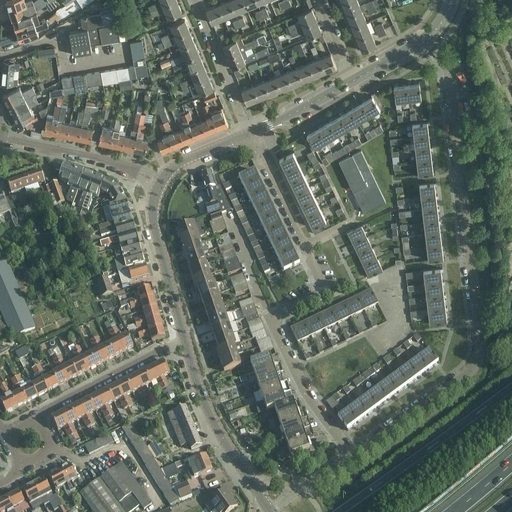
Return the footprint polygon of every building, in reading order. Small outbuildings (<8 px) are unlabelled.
[(29,0),(24,2),(23,0),(12,0),(6,2),(9,11),(33,4),(32,2),(31,0),(29,0)] [(32,14),(46,3),(43,0),(34,0),(32,2),(33,4),(9,11),(12,20),(32,14)] [(176,0),(163,6),(168,17),(181,12),(176,0)] [(224,18),(236,13),(230,0),(228,0),(219,4),(224,18)] [(230,0),(236,13),(247,8),(243,0),(230,0)] [(243,0),(247,8),(258,4),(256,0),(243,0)] [(359,5),(357,0),(356,0),(344,6),(348,17),(361,11),(367,9),(365,3),(359,5)] [(367,9),(374,6),(378,4),(376,0),(373,0),(365,3),(367,9)] [(386,0),(391,9),(396,7),(393,0),(386,0)] [(149,11),(157,8),(154,3),(147,6),(149,11)] [(212,23),(224,18),(219,4),(207,9),(212,23)] [(157,8),(149,11),(151,16),(159,13),(157,8)] [(302,26),(316,20),(311,9),(298,14),(302,26)] [(353,28),(366,22),(361,11),(348,17),(353,28)] [(104,25),(102,13),(80,16),(82,29),(69,31),(73,54),(91,51),(90,45),(120,40),(117,23),(104,25)] [(15,31),(41,23),(37,14),(12,22),(15,31)] [(176,36),(189,31),(184,19),(171,25),(176,36)] [(45,20),(42,21),(42,23),(41,23),(15,31),(19,42),(38,36),(36,30),(47,26),(45,20)] [(316,20),(302,26),(307,37),(320,32),(316,20)] [(357,39),(371,34),(366,22),(353,28),(357,39)] [(377,31),(384,28),(381,23),(374,26),(377,31)] [(180,48),(194,42),(189,31),(176,36),(180,48)] [(162,42),(169,39),(167,34),(160,37),(162,42)] [(217,36),(220,43),(225,41),(222,34),(217,36)] [(371,34),(357,39),(362,51),(375,45),(371,34)] [(227,57),(245,50),(259,44),(256,39),(244,44),(241,38),(223,45),(227,57)] [(169,39),(162,42),(164,47),(171,44),(169,39)] [(180,48),(185,59),(198,54),(194,42),(180,48)] [(54,47),(39,49),(40,57),(55,55),(54,47)] [(245,50),(227,57),(232,68),(245,62),(257,58),(254,52),(247,55),(245,50)] [(319,58),(325,72),(336,68),(330,53),(319,58)] [(198,54),(185,59),(190,71),(203,65),(198,54)] [(145,57),(133,59),(134,65),(148,75),(145,57)] [(171,65),(179,62),(176,57),(169,60),(171,65)] [(261,66),(270,63),(267,57),(259,60),(261,66)] [(314,77),(325,72),(319,58),(308,62),(314,77)] [(14,85),(17,83),(18,70),(13,69),(14,62),(3,61),(1,84),(14,85)] [(247,65),(250,71),(259,67),(256,61),(247,65)] [(303,81),(314,77),(308,62),(297,67),(303,81)] [(148,75),(134,65),(128,66),(130,78),(148,75)] [(195,82),(208,77),(203,65),(190,71),(195,82)] [(118,80),(130,78),(128,66),(116,68),(118,80)] [(292,86),(303,81),(297,67),(286,71),(292,86)] [(102,82),(118,80),(116,68),(100,70),(102,82)] [(84,73),(86,86),(102,83),(102,82),(100,70),(84,73)] [(281,90),(292,86),(286,71),(275,76),(281,90)] [(87,89),(86,86),(84,73),(72,75),(74,85),(75,91),(87,89)] [(62,87),(74,85),(72,75),(60,77),(62,87)] [(270,95),(281,90),(275,76),(264,80),(270,95)] [(208,77),(195,82),(200,94),(213,88),(208,77)] [(181,88),(188,85),(186,80),(178,83),(181,88)] [(259,100),(270,95),(264,80),(253,85),(259,100)] [(406,85),(408,100),(420,98),(419,90),(420,90),(420,88),(419,88),(419,83),(406,85)] [(188,85),(181,88),(183,93),(190,90),(188,85)] [(247,104),(259,100),(253,85),(241,90),(247,104)] [(395,101),(408,100),(406,85),(393,86),(394,91),(393,91),(394,94),(394,93),(395,101)] [(35,93),(31,86),(21,92),(19,88),(3,96),(8,106),(24,98),(35,93)] [(205,102),(216,97),(213,91),(202,96),(205,102)] [(361,103),(368,116),(379,109),(376,104),(375,103),(376,102),(374,100),(372,96),(361,103)] [(27,104),(24,98),(8,106),(13,115),(29,107),(36,104),(34,100),(27,104)] [(90,112),(96,110),(97,105),(86,103),(84,111),(88,112),(90,112)] [(357,122),(368,116),(361,103),(350,109),(357,122)] [(55,133),(61,106),(55,105),(52,120),(46,119),(44,131),(55,133)] [(64,121),(66,108),(61,106),(55,133),(67,136),(69,124),(63,122),(64,121)] [(29,107),(13,115),(19,126),(24,123),(27,128),(39,122),(36,116),(34,117),(29,107)] [(347,128),(357,122),(350,109),(339,115),(347,128)] [(78,138),(84,111),(78,110),(74,125),(69,124),(67,136),(78,138)] [(87,127),(90,112),(88,112),(84,111),(78,138),(90,140),(93,128),(87,127)] [(228,124),(223,112),(217,115),(217,113),(211,115),(217,129),(228,124)] [(136,113),(134,123),(138,123),(143,124),(145,115),(136,113)] [(206,133),(217,129),(211,115),(206,117),(206,119),(201,121),(206,133)] [(336,135),(347,128),(339,115),(328,122),(336,135)] [(118,133),(121,120),(115,118),(114,126),(110,145),(122,147),(124,139),(125,135),(118,133)] [(195,138),(206,133),(201,121),(195,124),(195,122),(189,124),(195,138)] [(325,141),(336,135),(328,122),(318,128),(325,141)] [(413,137),(428,135),(427,122),(422,123),(422,122),(419,123),(412,124),(413,137)] [(142,137),(145,125),(143,124),(138,123),(137,131),(136,135),(133,149),(145,152),(148,140),(141,138),(142,137)] [(184,142),(195,138),(189,124),(184,127),(184,128),(179,131),(184,142)] [(110,145),(114,126),(110,125),(109,127),(102,126),(98,142),(110,145)] [(314,148),(325,141),(318,128),(306,135),(309,139),(308,139),(310,141),(314,148)] [(184,142),(179,131),(173,133),(173,131),(167,134),(173,147),(184,142)] [(133,149),(136,135),(130,134),(130,136),(125,135),(124,139),(122,147),(133,149)] [(162,151),(173,147),(167,134),(162,136),(163,138),(157,140),(162,151)] [(415,149),(430,147),(428,135),(413,137),(415,149)] [(416,161),(431,160),(430,147),(415,149),(416,161)] [(360,205),(367,202),(382,194),(361,151),(339,161),(360,205)] [(285,170),(298,164),(293,152),(286,155),(285,155),(283,156),(279,158),(285,170)] [(431,160),(416,161),(418,174),(425,173),(425,174),(428,173),(433,172),(431,160)] [(290,181),(304,175),(298,164),(285,170),(290,181)] [(78,190),(84,172),(64,165),(63,167),(58,165),(56,173),(57,173),(55,179),(69,184),(68,187),(70,187),(65,199),(66,202),(73,204),(78,190)] [(39,187),(38,184),(45,181),(41,170),(7,182),(11,193),(31,186),(32,189),(39,187)] [(244,190),(260,183),(254,171),(249,173),(246,174),(247,174),(239,178),(244,190)] [(82,208),(94,176),(84,172),(78,190),(83,192),(78,207),(82,208)] [(209,173),(208,172),(205,173),(204,175),(200,176),(205,191),(209,204),(205,205),(208,216),(210,215),(220,212),(230,209),(220,186),(216,187),(211,173),(209,173)] [(295,193),(309,186),(304,175),(290,181),(295,193)] [(98,198),(99,193),(104,180),(94,176),(82,208),(88,210),(91,200),(90,200),(91,195),(98,198)] [(108,196),(118,187),(104,180),(99,193),(101,194),(102,193),(108,196)] [(420,197),(435,195),(434,182),(429,183),(429,182),(427,183),(419,184),(420,197)] [(65,202),(58,183),(46,188),(48,193),(52,192),(53,196),(45,198),(48,208),(65,202)] [(250,202),(266,195),(260,183),(244,190),(250,202)] [(301,204),(314,197),(309,186),(295,193),(301,204)] [(101,205),(102,209),(109,207),(112,206),(127,202),(118,187),(108,196),(110,200),(106,201),(101,205)] [(0,214),(10,211),(12,216),(18,213),(11,197),(5,199),(1,190),(0,190),(0,214)] [(256,214),(271,206),(266,195),(250,202),(256,214)] [(422,209),(437,208),(435,195),(420,197),(422,209)] [(306,215),(320,208),(314,197),(301,204),(306,215)] [(111,217),(129,212),(127,202),(112,206),(109,207),(111,217)] [(261,225),(277,218),(271,206),(256,214),(261,225)] [(320,208),(306,215),(312,227),(316,225),(319,224),(318,224),(325,220),(320,208)] [(423,222),(438,220),(437,208),(422,209),(423,222)] [(129,212),(111,217),(113,222),(98,226),(99,231),(132,222),(129,212)] [(211,229),(224,224),(220,212),(210,215),(212,222),(209,223),(211,229)] [(267,237),(282,229),(277,218),(261,225),(267,237)] [(425,234),(440,232),(438,220),(423,222),(425,234)] [(117,237),(135,232),(132,222),(99,231),(101,236),(115,231),(117,237)] [(179,240),(181,239),(197,233),(194,223),(175,230),(179,240)] [(224,224),(211,229),(213,234),(226,230),(224,224)] [(352,243),(366,236),(361,225),(355,228),(355,227),(353,229),(347,232),(352,243)] [(272,248),(288,241),(282,229),(267,237),(272,248)] [(197,233),(181,239),(184,250),(201,244),(199,238),(205,236),(203,231),(197,233)] [(118,242),(120,248),(138,242),(135,232),(117,237),(100,242),(101,247),(118,242)] [(426,247),(441,245),(440,232),(425,234),(426,247)] [(358,254),(372,247),(366,236),(352,243),(358,254)] [(218,249),(232,244),(230,238),(216,243),(218,249)] [(278,260),(293,253),(288,241),(272,248),(278,260)] [(121,250),(123,258),(141,252),(138,242),(120,248),(116,249),(117,251),(121,250)] [(201,244),(184,250),(182,250),(185,260),(202,254),(208,253),(205,243),(201,244)] [(232,244),(218,249),(220,254),(234,250),(232,244)] [(441,245),(426,247),(428,260),(435,259),(438,259),(438,258),(443,258),(441,245)] [(363,265),(377,258),(372,247),(358,254),(363,265)] [(118,273),(128,270),(127,268),(144,263),(141,252),(123,258),(114,260),(118,273)] [(293,253),(278,260),(284,272),(291,268),(292,269),(294,268),(294,267),(299,264),(293,253)] [(189,270),(206,265),(202,254),(185,260),(189,270)] [(377,258),(363,265),(368,276),(374,273),(375,274),(377,273),(377,272),(382,270),(377,258)] [(226,269),(239,264),(237,259),(224,263),(226,269)] [(33,329),(6,263),(0,265),(0,310),(4,319),(6,318),(14,337),(33,329)] [(239,264),(226,269),(228,275),(241,270),(239,264)] [(192,280),(209,275),(206,265),(189,270),(192,280)] [(145,266),(128,270),(118,273),(121,284),(148,276),(145,266)] [(425,283),(442,281),(440,268),(434,269),(434,268),(431,269),(423,270),(425,283)] [(196,290),(213,285),(209,275),(192,280),(196,290)] [(233,289),(246,284),(243,275),(229,279),(233,289)] [(108,278),(96,282),(101,298),(113,294),(108,278)] [(426,296),(443,294),(442,281),(425,283),(426,296)] [(213,285),(196,290),(197,295),(199,295),(201,300),(218,294),(215,284),(213,285)] [(246,284),(233,289),(235,295),(248,290),(246,284)] [(129,304),(153,297),(151,288),(137,292),(138,297),(128,300),(129,304)] [(357,297),(364,311),(377,305),(374,298),(375,298),(373,295),(373,296),(371,290),(357,297)] [(205,310),(221,304),(218,294),(201,300),(205,310)] [(428,309),(445,307),(443,294),(426,296),(428,309)] [(143,311),(156,307),(153,297),(129,304),(130,309),(141,306),(143,311)] [(350,318),(364,311),(357,297),(344,303),(350,318)] [(241,309),(254,304),(252,299),(239,304),(241,309)] [(337,324),(350,318),(344,303),(330,310),(337,324)] [(208,320),(225,314),(221,304),(205,310),(208,320)] [(254,304),(241,309),(243,315),(256,310),(254,304)] [(135,324),(159,317),(156,307),(143,311),(144,317),(134,320),(135,324)] [(445,307),(428,309),(429,322),(438,321),(438,322),(440,321),(446,320),(445,307)] [(324,330),(337,324),(330,310),(317,316),(324,330)] [(212,331),(228,325),(225,314),(208,320),(212,331)] [(311,337),(324,330),(317,316),(304,323),(311,337)] [(148,331),(162,327),(159,317),(135,324),(136,329),(147,326),(148,331)] [(249,329),(262,324),(260,319),(247,324),(249,329)] [(297,343),(311,337),(304,323),(290,329),(293,334),(292,334),(293,337),(294,337),(297,343)] [(255,338),(266,334),(262,324),(249,329),(251,335),(253,334),(255,338)] [(215,341),(232,335),(228,325),(212,331),(215,341)] [(151,342),(165,338),(162,327),(148,331),(138,334),(139,338),(149,335),(151,342)] [(112,330),(123,352),(132,347),(126,335),(120,338),(115,328),(112,330)] [(108,345),(114,357),(123,352),(112,330),(108,332),(113,342),(108,345)] [(258,348),(271,343),(269,338),(267,339),(266,334),(255,338),(258,348)] [(215,352),(234,346),(235,345),(232,335),(215,341),(217,346),(213,348),(215,352)] [(93,340),(105,362),(114,357),(108,345),(102,347),(97,338),(93,340)] [(89,354),(95,366),(105,362),(93,340),(89,342),(94,351),(89,354)] [(271,343),(258,348),(260,354),(273,349),(271,343)] [(220,362),(237,356),(243,354),(239,344),(235,345),(234,346),(215,352),(216,358),(218,357),(220,362)] [(0,355),(9,350),(6,346),(1,349),(0,347),(0,355)] [(95,366),(89,354),(83,357),(78,347),(75,349),(86,371),(95,366)] [(25,348),(15,353),(19,361),(29,356),(25,348)] [(77,376),(86,371),(75,349),(71,351),(76,361),(70,364),(77,376)] [(417,357),(428,372),(439,364),(435,359),(434,356),(434,357),(428,349),(417,357)] [(237,356),(220,362),(224,372),(241,366),(237,356)] [(77,376),(70,364),(65,366),(60,357),(56,359),(68,381),(77,376)] [(254,373),(272,366),(269,357),(250,363),(254,373)] [(418,379),(428,372),(417,357),(407,364),(418,379)] [(58,386),(68,381),(56,359),(52,361),(57,370),(52,373),(52,375),(58,386)] [(154,367),(165,388),(169,386),(164,377),(170,374),(164,362),(154,367)] [(408,386),(418,379),(407,364),(397,372),(408,386)] [(257,382),(276,376),(272,366),(254,373),(257,382)] [(161,390),(165,388),(154,367),(145,371),(151,384),(153,388),(159,385),(161,390)] [(146,387),(151,384),(145,371),(136,376),(147,398),(150,396),(146,387)] [(398,394),(408,386),(397,372),(387,379),(398,394)] [(37,397),(47,391),(41,379),(38,374),(35,376),(33,377),(35,381),(36,381),(37,383),(31,386),(37,397)] [(46,376),(41,379),(47,391),(58,386),(52,375),(47,377),(46,376)] [(143,400),(147,398),(136,376),(126,381),(133,393),(138,390),(143,400)] [(260,392),(279,385),(276,376),(257,382),(260,392)] [(388,401),(398,394),(387,379),(377,387),(388,401)] [(127,396),(133,393),(126,381),(117,385),(128,407),(132,405),(127,396)] [(10,396),(16,407),(26,402),(20,390),(18,385),(14,387),(13,388),(16,394),(10,396)] [(124,409),(128,407),(117,385),(108,390),(114,402),(119,400),(124,409)] [(263,401),(282,395),(279,385),(260,392),(263,401)] [(26,402),(37,397),(31,386),(26,388),(25,387),(20,390),(26,402)] [(378,409),(388,401),(377,387),(367,394),(378,409)] [(16,407),(10,396),(7,390),(3,393),(5,397),(4,398),(5,399),(0,401),(0,403),(5,413),(16,407)] [(108,405),(114,402),(108,390),(99,395),(110,417),(113,415),(108,405)] [(368,416),(378,409),(367,394),(357,401),(368,416)] [(105,419),(110,417),(99,395),(89,399),(96,412),(101,409),(105,419)] [(267,411),(274,409),(274,408),(285,405),(285,404),(282,395),(263,401),(267,411)] [(90,415),(96,412),(89,399),(80,404),(91,426),(95,424),(90,415)] [(358,424),(368,416),(357,401),(347,409),(358,424)] [(277,418),(296,412),(293,402),(285,404),(285,405),(274,408),(274,409),(277,418)] [(87,428),(91,426),(80,404),(71,409),(77,421),(82,419),(87,428)] [(202,445),(185,407),(169,414),(173,421),(174,420),(176,423),(178,422),(181,427),(174,430),(181,447),(188,443),(191,450),(202,445)] [(71,424),(77,421),(71,409),(61,413),(72,435),(76,434),(71,424)] [(348,431),(358,424),(347,409),(337,417),(342,424),(344,427),(344,426),(348,431)] [(281,428),(300,421),(296,412),(277,418),(281,428)] [(68,437),(72,435),(61,413),(52,418),(58,431),(64,428),(68,437)] [(291,435),(303,431),(300,421),(281,428),(284,437),(291,435)] [(124,434),(133,428),(130,423),(121,429),(124,434)] [(127,439),(137,433),(133,428),(124,434),(127,439)] [(306,441),(303,431),(291,435),(284,437),(287,447),(306,440),(306,441)] [(130,444),(140,438),(137,433),(127,439),(130,444)] [(103,436),(108,446),(113,443),(108,434),(103,436)] [(103,448),(108,446),(103,436),(99,439),(103,448)] [(134,449),(143,443),(140,438),(130,444),(134,449)] [(98,451),(103,448),(99,439),(94,441),(98,451)] [(309,450),(306,441),(306,440),(287,447),(291,457),(309,450)] [(93,453),(98,451),(94,441),(89,444),(93,453)] [(137,454),(146,448),(143,443),(134,449),(137,454)] [(88,455),(93,453),(89,444),(84,446),(88,455)] [(140,460),(149,454),(146,448),(137,454),(140,460)] [(143,465),(153,459),(149,454),(140,460),(143,465)] [(206,458),(188,465),(191,471),(189,475),(190,476),(191,478),(194,479),(212,472),(206,458)] [(146,470),(156,464),(153,459),(143,465),(146,470)] [(177,469),(185,466),(183,461),(175,464),(177,469)] [(116,474),(124,468),(121,463),(113,469),(116,474)] [(150,475),(159,469),(156,464),(146,470),(150,475)] [(58,470),(70,493),(75,490),(71,483),(77,480),(69,465),(58,470)] [(120,478),(128,472),(124,468),(116,474),(120,478)] [(120,478),(116,474),(113,469),(101,478),(121,506),(126,503),(130,500),(134,497),(133,496),(130,492),(126,487),(123,483),(120,478)] [(153,480),(162,474),(159,469),(150,475),(153,480)] [(64,490),(68,488),(58,470),(48,476),(55,491),(62,487),(64,490)] [(123,483),(131,477),(128,472),(120,478),(123,483)] [(156,485),(165,479),(162,474),(153,480),(156,485)] [(126,487),(134,481),(131,477),(123,483),(126,487)] [(57,509),(58,511),(64,511),(56,496),(53,497),(43,478),(33,484),(41,499),(46,497),(53,511),(57,509)] [(159,490),(169,484),(165,479),(156,485),(159,490)] [(92,511),(122,511),(99,480),(79,494),(92,511)] [(130,492),(138,486),(134,481),(126,487),(130,492)] [(37,507),(35,503),(41,499),(33,484),(21,490),(32,510),(37,507)] [(162,495),(172,489),(169,484),(159,490),(162,495)] [(178,489),(183,499),(195,494),(190,484),(178,489)] [(133,496),(141,490),(138,486),(130,492),(133,496)] [(166,500),(175,494),(172,489),(162,495),(166,500)] [(137,501),(145,495),(141,490),(133,496),(134,497),(137,501)] [(7,497),(14,510),(19,507),(18,506),(24,503),(18,492),(7,497)] [(229,511),(236,507),(225,492),(211,502),(216,509),(212,511),(229,511)] [(175,494),(166,500),(169,505),(178,500),(175,494)] [(140,505),(148,500),(145,495),(137,501),(140,505)] [(14,511),(14,510),(7,497),(0,500),(0,511),(14,511)] [(140,505),(137,501),(134,497),(130,500),(136,508),(140,505)] [(132,511),(136,508),(130,500),(126,503),(132,511)] [(148,500),(140,505),(143,510),(151,504),(148,500)] [(125,511),(130,511),(132,511),(126,503),(121,506),(125,511)]
